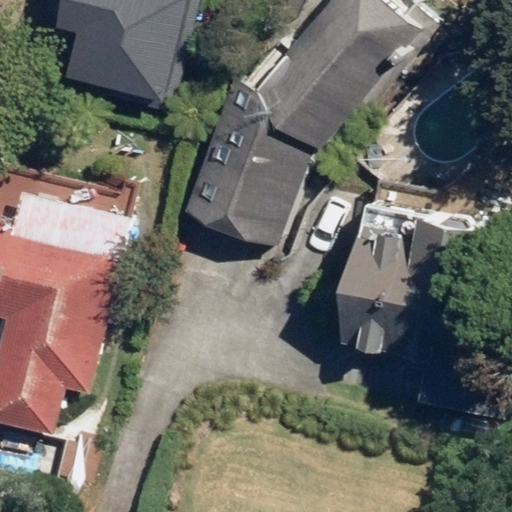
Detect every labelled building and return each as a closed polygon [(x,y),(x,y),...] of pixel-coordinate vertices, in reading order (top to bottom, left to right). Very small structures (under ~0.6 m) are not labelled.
[(178,95),(207,0),(50,0),(50,4),(97,19),(82,65),(178,95)] [(411,0),(340,0),(268,80),(237,69),(185,213),(275,245),(317,130),(330,142),(437,22),(411,0)] [(92,392),(143,209),(35,179),(26,212),(0,204),(0,304),(12,308),(0,349),(0,416),(53,431),(66,385),(92,392)] [(473,357),(504,220),(376,191),(343,335),(418,352),(407,398),(497,418),(509,365),(473,357)] [(0,511),(36,511),(55,444),(0,428),(0,511)]
